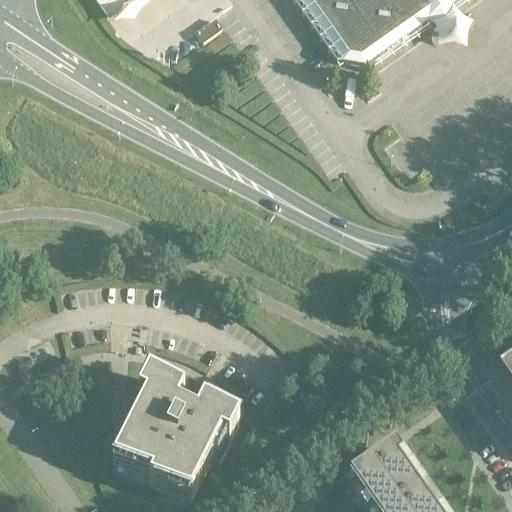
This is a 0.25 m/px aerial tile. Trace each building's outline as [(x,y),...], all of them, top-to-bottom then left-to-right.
[(511,0),(295,0),(343,68),(364,72),(428,27),(429,16),(441,8),(451,10),(465,0),(511,0)] [(215,24),(194,38),(202,48),(222,34),(215,24)] [(511,372),(509,375),(498,383),(511,402),(511,372)] [(149,383),(129,421),(137,425),(114,470),(152,485),(150,490),(191,505),(212,463),(220,467),(239,428),(204,410),(196,424),(186,418),(177,414),(185,401),(149,383)] [(395,456),(350,488),(366,511),(434,511),(402,466),(395,456)]
